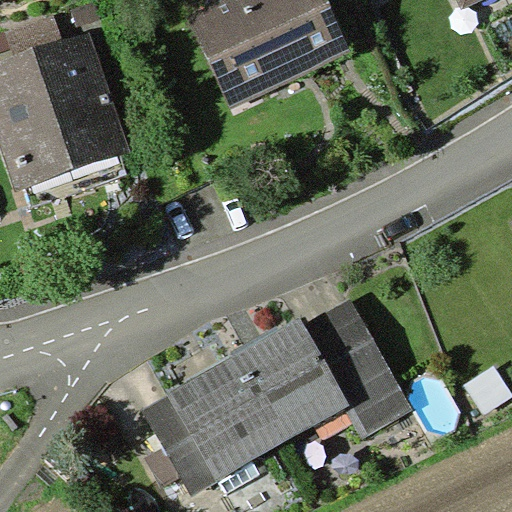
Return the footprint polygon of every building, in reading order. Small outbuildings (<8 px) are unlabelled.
[(99,0),(71,8),(76,26),(104,18),(99,0)] [(220,0),(188,15),(230,107),(352,52),(327,0),(220,0)] [(15,56),(63,40),(54,13),(6,32),(12,47),(15,56)] [(0,61),(0,147),(15,190),(129,151),(89,31),(63,40),(15,56),(0,61)] [(6,32),(0,34),(0,51),(12,47),(6,32)] [(350,300),(305,326),(350,405),(345,408),(363,439),(414,410),(350,300)] [(300,317),(233,355),(283,442),(345,408),(350,405),(305,326),(300,317)] [(252,460),(283,442),(233,355),(167,392),(170,396),(216,480),(252,460)] [(511,396),(511,394),(493,366),(463,385),(483,415),(511,396)] [(216,480),(170,396),(143,411),(163,447),(179,477),(191,498),(218,482),(216,480)] [(161,486),(179,477),(163,447),(145,457),(161,486)] [(260,475),(252,460),(216,480),(218,482),(224,494),(260,475)]
